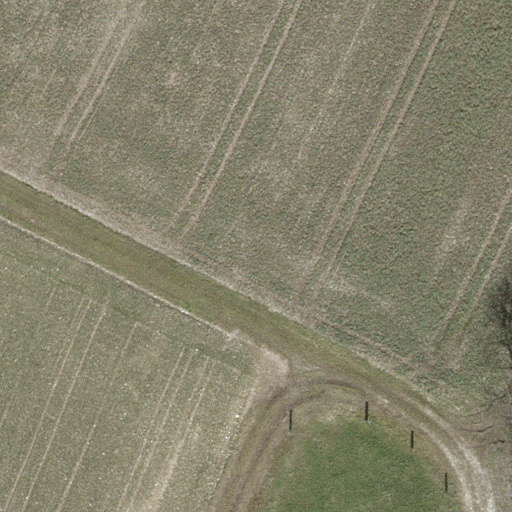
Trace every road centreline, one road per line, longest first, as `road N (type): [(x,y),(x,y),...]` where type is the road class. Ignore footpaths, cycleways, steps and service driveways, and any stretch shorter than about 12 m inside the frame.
road 1 (track): [(0,186),(316,347),(458,443),(486,485),(491,511)]
road 2 (track): [(242,511),(316,347)]
